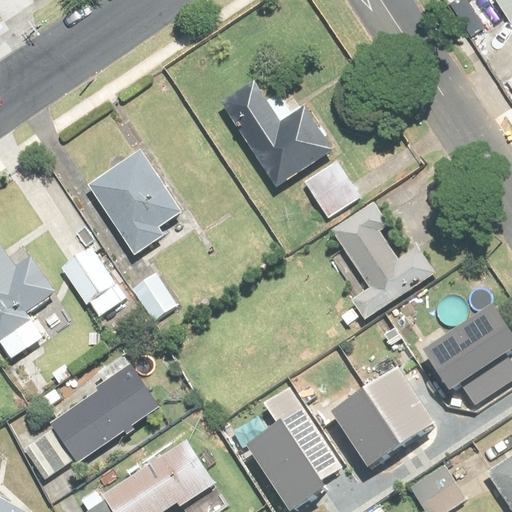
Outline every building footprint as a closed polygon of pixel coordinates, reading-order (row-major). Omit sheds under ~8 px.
[(511,0),(501,0),(511,16),(511,0)] [(264,83),(228,106),(283,193),(340,157),(310,109),(289,123),(264,83)] [(189,218),(149,156),(98,189),(142,258),(172,239),(168,232),(189,218)] [(397,231),(380,205),(340,232),(378,289),(359,302),(373,322),(441,276),(427,256),(407,269),(386,239),(397,231)] [(0,335),(19,363),(52,341),(39,323),(67,303),(36,258),(20,269),(0,239),(0,335)] [(97,251),(69,270),(104,322),(132,303),(97,251)] [(162,275),(137,292),(157,323),(183,307),(162,275)] [(477,378),(452,340),(408,369),(456,443),(511,406),(511,399),(491,368),(477,378)] [(115,391),(62,430),(88,465),(164,408),(129,361),(105,378),(115,391)] [(224,488),(196,446),(111,503),(117,511),(174,511),(184,506),(187,511),(226,511),(230,509),(218,492),(224,488)] [(511,466),(496,477),(511,501),(511,466)] [(0,511),(24,511),(0,499),(0,511)]
